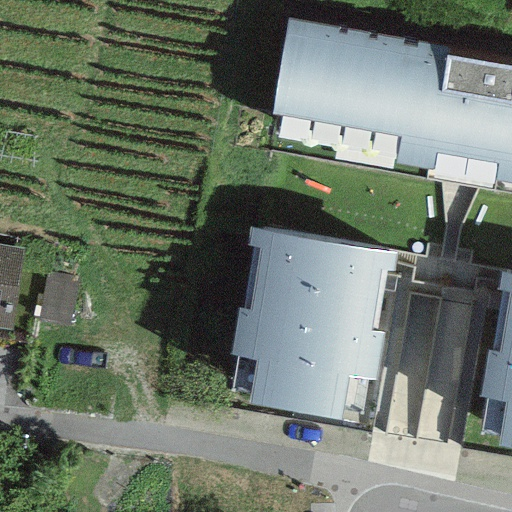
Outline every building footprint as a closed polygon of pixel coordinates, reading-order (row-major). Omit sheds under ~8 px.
[(511,45),(286,5),(270,97),(278,98),(274,119),(511,160),(511,45)] [(397,238),(249,214),(247,231),(254,232),(245,289),(236,288),(229,334),(237,335),(230,377),(358,398),(366,356),(374,357),(382,313),(370,311),(379,255),(393,257),(397,238)] [(24,240),(0,235),(0,319),(11,321),(24,240)] [(511,258),(501,257),(498,274),(506,275),(496,332),(488,331),(480,377),(488,378),(481,420),(511,425),(511,258)] [(78,277),(46,271),(37,318),(69,325),(78,277)]
